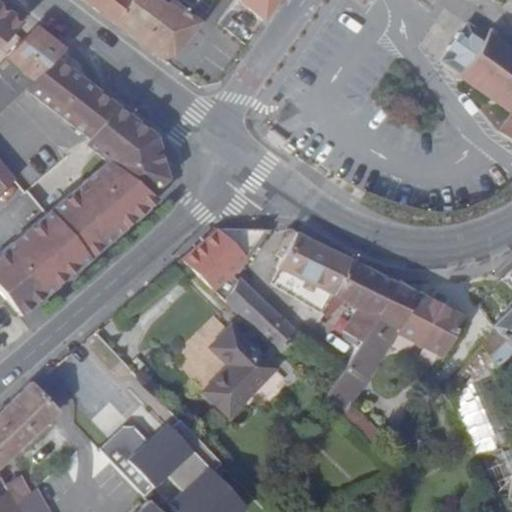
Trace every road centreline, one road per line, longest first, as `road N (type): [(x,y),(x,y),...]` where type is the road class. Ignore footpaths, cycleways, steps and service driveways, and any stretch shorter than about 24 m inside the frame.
road 1 (tertiary): [(220,145),(195,211),(0,378)]
road 2 (secondary): [(511,224),(445,246),(377,241),(349,232),(220,145)]
road 3 (secondary): [(26,0),(220,145)]
road 4 (residential): [(220,145),(234,99),(299,0)]
